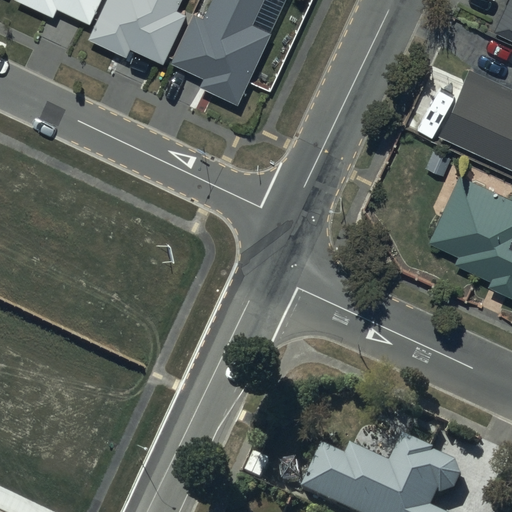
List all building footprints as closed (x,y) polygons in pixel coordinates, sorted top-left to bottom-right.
[(15,0),(52,17),(56,8),(89,24),(99,0),(15,0)] [(181,0),(107,0),(89,40),(127,57),(131,49),(163,64),(186,17),(176,12),(181,0)] [(265,0),(212,0),(203,20),(193,16),(171,63),(203,78),(199,87),(239,105),(272,33),(254,25),(265,0)] [(511,0),(507,0),(493,34),(511,41),(511,0)] [(511,89),(470,71),(440,137),(511,169),(511,89)] [(511,199),(460,175),(428,242),(457,255),(453,264),(490,281),(487,286),(511,297),(511,199)] [(322,452),(303,495),(339,511),(431,511),(438,499),(439,500),(441,500),(442,500),(444,500),(445,500),(447,500),(448,499),(449,499),(451,498),(452,497),(453,497),(454,496),(456,495),(457,494),(457,492),(458,491),(459,490),(460,489),(460,487),(460,486),(461,484),(461,483),(461,481),(461,480),(461,478),(460,477),(460,475),(459,474),(458,473),(458,471),(457,470),(456,469),(455,468),(453,467),(452,466),(433,458),(434,455),(402,442),(390,469),(350,452),(346,462),(322,452)]
